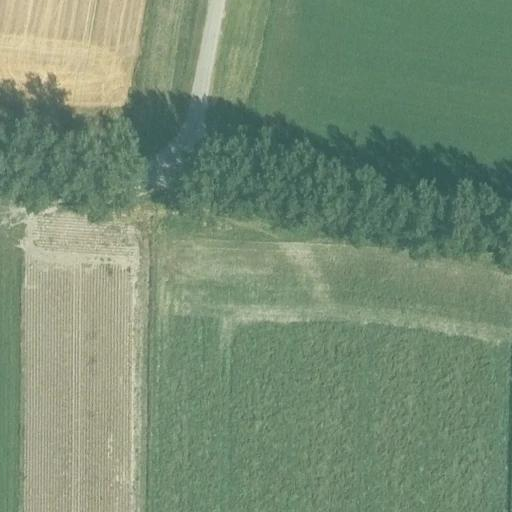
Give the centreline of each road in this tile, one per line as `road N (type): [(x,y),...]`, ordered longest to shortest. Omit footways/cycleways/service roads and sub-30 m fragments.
road 1 (unclassified): [(511,235),(182,177)]
road 2 (unclassified): [(0,163),(182,177)]
road 3 (unclassified): [(182,177),(216,0)]
